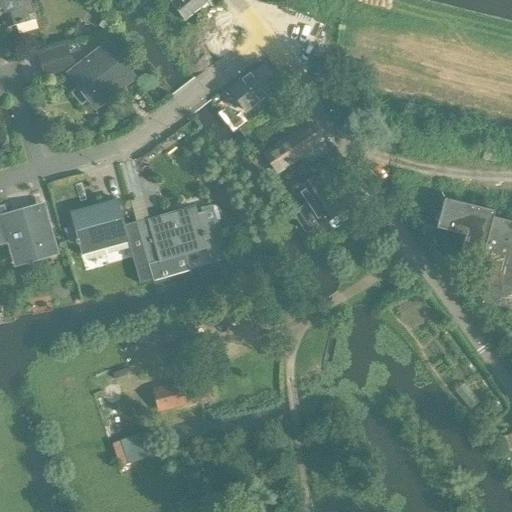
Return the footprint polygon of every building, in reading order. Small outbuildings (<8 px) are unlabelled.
[(0,0),(0,16),(3,15),(7,29),(36,20),(30,0),(0,0)] [(168,0),(171,4),(184,21),(210,0),(168,0)] [(104,19),(99,26),(106,31),(111,24),(104,19)] [(79,43),(69,47),(71,54),(81,51),(79,43)] [(95,106),(131,78),(107,46),(71,74),(95,106)] [(39,56),(45,75),(72,67),(66,48),(39,56)] [(278,85),(263,66),(231,91),(245,110),(278,85)] [(220,114),(234,132),(249,121),(241,112),(236,115),(230,106),(220,114)] [(266,110),(249,123),(255,131),(272,119),(266,110)] [(276,173),(299,158),(304,165),(327,149),(311,125),(265,156),(276,173)] [(236,134),(243,143),(251,137),(243,127),(236,134)] [(303,206),(292,213),(305,233),(316,226),(339,211),(333,202),(315,174),(293,189),(301,202),(303,206)] [(101,212),(72,220),(73,226),(77,240),(81,256),(128,243),(139,283),(152,280),(137,229),(135,223),(124,226),(117,202),(99,207),(101,212)] [(0,211),(0,241),(9,239),(16,264),(54,253),(42,208),(4,219),(1,211),(0,211)] [(149,225),(137,229),(152,280),(152,281),(189,271),(185,255),(206,249),(224,244),(217,220),(215,220),(212,209),(196,214),(168,222),(166,216),(148,222),(149,225)] [(73,226),(63,229),(67,243),(77,240),(73,226)] [(362,229),(354,234),(361,244),(368,239),(362,229)] [(159,412),(185,405),(210,399),(205,377),(154,389),(159,412)] [(511,433),(494,440),(500,456),(511,452),(511,454),(511,433)]
